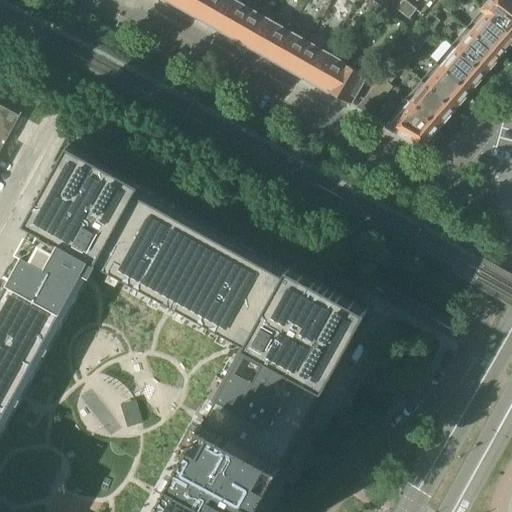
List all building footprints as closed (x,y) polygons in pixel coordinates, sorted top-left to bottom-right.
[(178,0),(176,4),(196,15),(204,0),(178,0)] [(204,0),(196,15),(215,26),(229,0),(204,0)] [(251,7),(238,0),(229,0),(215,26),(234,37),(251,7)] [(346,7),(352,11),(356,4),(350,0),(346,7)] [(386,10),(373,0),(369,0),(365,6),(380,17),(386,10)] [(412,6),(403,0),(396,9),(404,15),(412,6)] [(447,0),(444,0),(441,5),(450,13),(455,7),(447,0)] [(481,7),(511,35),(511,2),(509,0),(484,0),(479,6),(481,7)] [(420,12),(412,6),(404,15),(412,21),(420,12)] [(271,18),(251,7),(234,37),(254,48),(271,18)] [(511,38),(511,35),(481,7),(479,9),(482,12),(468,28),(499,54),(511,38)] [(401,21),(386,10),(380,17),(395,29),(401,21)] [(432,14),(425,22),(433,29),(437,25),(440,21),(432,14)] [(271,18),(254,48),(273,59),(290,29),(271,18)] [(499,54),(468,28),(453,45),(484,72),(499,54)] [(290,29),(273,59),(292,70),(310,40),(290,29)] [(416,33),(411,39),(421,47),(426,41),(416,33)] [(330,52),(310,40),(292,70),(312,81),(330,52)] [(484,72),(453,45),(438,63),(469,90),(484,72)] [(412,58),(404,51),(397,59),(405,66),(412,58)] [(346,61),(330,52),(312,81),(331,92),(348,64),(345,62),(346,61)] [(438,63),(422,81),(453,108),(469,90),(438,63)] [(364,73),(348,64),(331,92),(350,102),(363,78),(368,80),(375,71),(369,69),(367,73),(365,72),(364,73)] [(388,69),(382,77),(389,83),(396,76),(388,69)] [(389,83),(382,77),(358,106),(370,113),(393,86),(389,83)] [(422,81),(407,99),(438,125),(453,108),(422,81)] [(438,125),(407,99),(385,123),(423,144),(438,125)] [(0,144),(17,114),(0,104),(0,144)] [(0,511),(257,511),(370,307),(70,142),(26,222),(39,229),(0,300),(0,511)]
